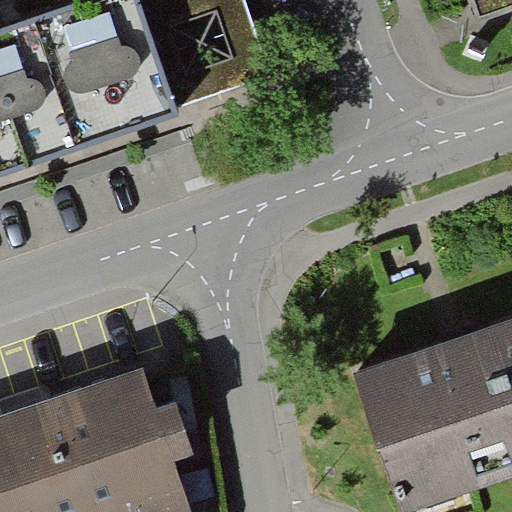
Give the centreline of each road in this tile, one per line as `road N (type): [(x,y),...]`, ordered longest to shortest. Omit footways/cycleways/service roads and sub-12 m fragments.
road 1 (residential): [(278,511),(232,214)]
road 2 (residential): [(0,290),(232,214)]
road 3 (residential): [(232,214),(400,147)]
road 4 (residential): [(400,147),(346,0)]
